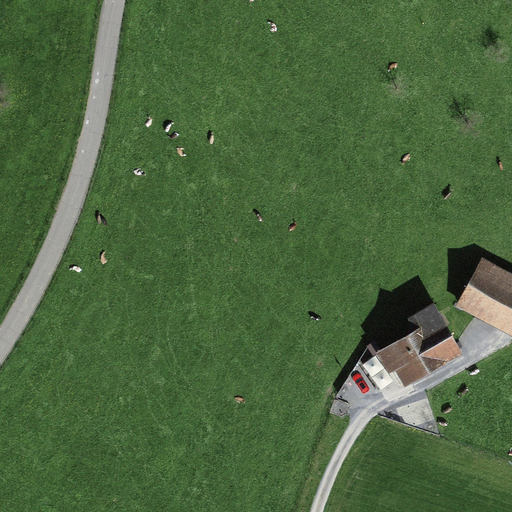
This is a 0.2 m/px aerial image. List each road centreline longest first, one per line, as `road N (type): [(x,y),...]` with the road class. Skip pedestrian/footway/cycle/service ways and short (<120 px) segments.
road 1 (residential): [(0,341),(33,295),(88,167),(119,0)]
road 2 (track): [(322,511),(390,383)]
